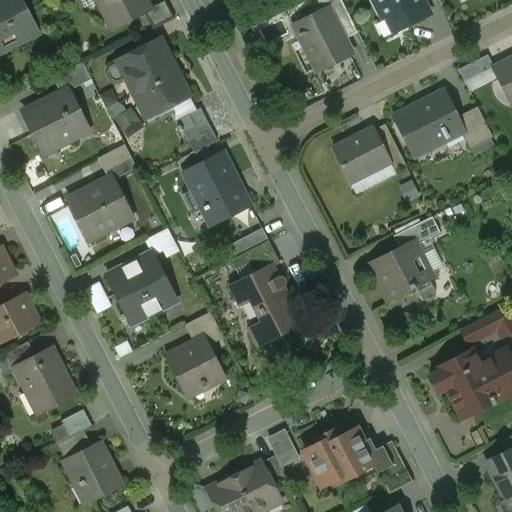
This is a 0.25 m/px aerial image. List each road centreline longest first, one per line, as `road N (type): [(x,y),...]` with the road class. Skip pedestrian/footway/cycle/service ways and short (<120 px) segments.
road 1 (residential): [(0,167),(155,471),(376,359)]
road 2 (residential): [(267,142),(511,27)]
road 3 (residential): [(267,142),(376,359)]
road 4 (residential): [(376,359),(454,511)]
road 5 (residential): [(194,0),(267,142)]
